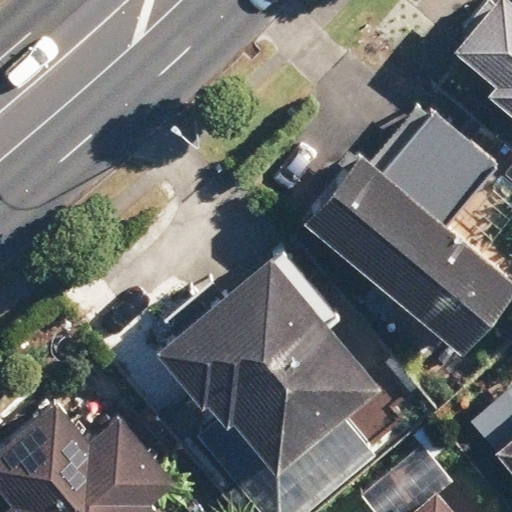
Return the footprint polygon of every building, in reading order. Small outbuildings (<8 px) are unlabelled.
[(511,0),(456,0),(450,7),(511,62),(511,0)] [(511,226),(511,196),(400,96),(299,208),(426,322),(511,226)] [(359,325),(232,212),(131,323),(258,437),(359,325)] [(167,511),(189,487),(63,374),(0,443),(0,511),(167,511)] [(511,385),(458,445),(511,493),(511,385)] [(502,511),(429,447),(370,511),(502,511)]
